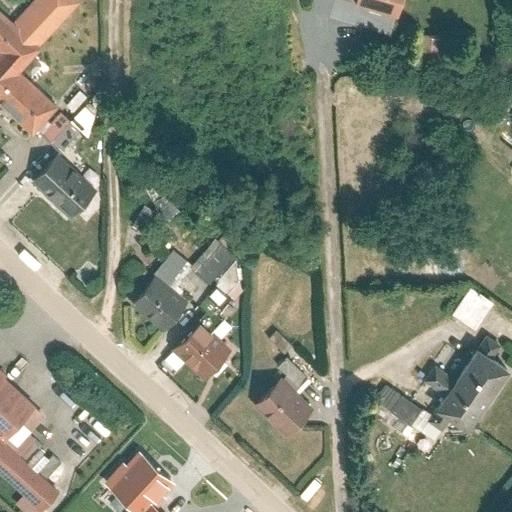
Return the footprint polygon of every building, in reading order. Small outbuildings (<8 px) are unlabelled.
[(35,42),(74,0),(73,0),(0,0),(0,48),(1,49),(0,49),(0,102),(32,131),(56,105),(18,70),(39,46),(35,42)] [(371,0),(405,10),(407,0),(371,0)] [(75,110),(97,86),(88,79),(67,103),(75,110)] [(40,135),(49,144),(70,122),(60,113),(40,135)] [(49,144),(59,153),(59,152),(79,131),(70,122),(49,144)] [(57,202),(72,216),(95,191),(57,156),(60,152),(59,152),(59,153),(34,178),(58,201),(57,202)] [(168,215),(181,209),(171,189),(158,196),(168,215)] [(226,238),(198,268),(213,281),(240,252),(226,238)] [(181,248),(160,270),(171,280),(192,258),(181,248)] [(135,297),(167,327),(192,300),(171,280),(160,270),(135,297)] [(452,311),(475,328),(494,301),(471,284),(452,311)] [(176,348),(207,376),(237,344),(206,316),(176,348)] [(274,334),(287,346),(294,338),(282,326),(274,334)] [(492,329),(484,341),(500,352),(508,340),(492,329)] [(451,389),(442,402),(457,412),(474,424),(511,368),(511,360),(500,352),(484,341),(461,374),(451,389)] [(285,372),(302,388),(314,374),(290,353),(278,366),(285,372)] [(430,375),(451,389),(461,374),(440,360),(430,375)] [(0,477),(37,511),(38,511),(60,489),(26,459),(40,444),(27,432),(45,413),(4,375),(6,373),(0,367),(0,477)] [(258,401),(292,433),(319,403),(302,388),(285,372),(258,401)] [(413,421),(425,404),(390,380),(378,397),(413,421)] [(457,412),(442,402),(433,415),(448,425),(457,412)] [(141,511),(171,479),(135,448),(106,480),(141,511)]
